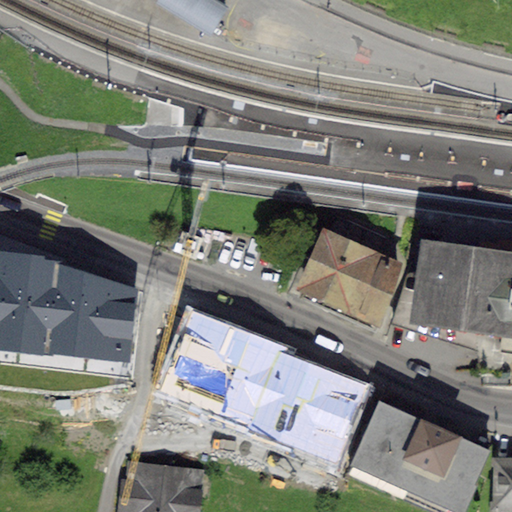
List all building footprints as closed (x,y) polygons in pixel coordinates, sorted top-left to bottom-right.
[(226,7),(214,0),(160,0),(159,2),(211,33),(226,7)] [(511,0),(471,0),(511,9),(511,0)] [(307,286),(379,318),(398,264),(377,255),(387,234),(336,211),(321,247),(315,244),(306,263),(312,265),(305,283),(308,284),(307,286)] [(482,254),(430,247),(423,290),(420,311),(487,321),(507,324),(504,347),(511,348),(511,243),(501,241),(500,245),(483,242),(482,254)] [(0,326),(39,325),(48,302),(64,308),(66,300),(79,305),(90,302),(98,281),(71,272),(74,262),(19,242),(15,252),(0,246),(0,326)] [(393,314),(481,342),(487,321),(420,311),(423,290),(403,284),(393,314)] [(254,439),(265,411),(258,408),(279,353),(229,334),(227,338),(216,334),(214,340),(177,325),(164,358),(201,373),(196,387),(229,400),(219,426),(254,439)] [(66,377),(68,389),(133,378),(126,334),(67,344),(72,376),(66,377)] [(16,339),(19,370),(55,367),(52,336),(16,339)] [(326,425),(351,435),(359,415),(336,406),(343,392),(314,377),(299,409),(327,422),(326,425)] [(466,506),(476,482),(474,481),(489,447),(381,398),(350,468),(451,511),(460,511),(464,505),(466,506)] [(511,511),(511,457),(497,457),(495,511),(511,511)] [(137,487),(128,486),(124,511),(192,511),(196,486),(202,486),(204,472),(140,463),(137,487)]
